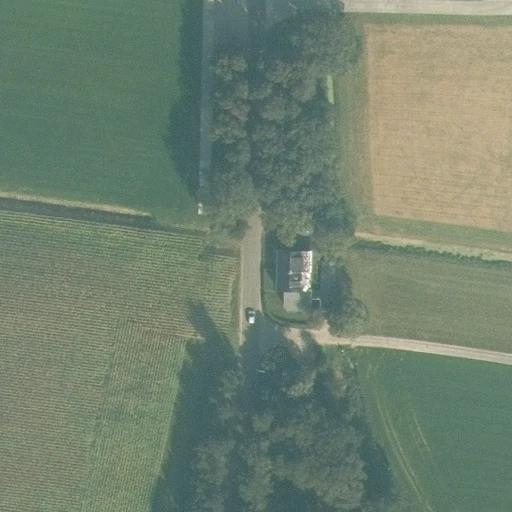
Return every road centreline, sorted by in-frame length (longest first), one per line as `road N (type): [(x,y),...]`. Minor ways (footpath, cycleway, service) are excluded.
road 1 (tertiary): [(224,511),(250,363),(257,0)]
road 2 (track): [(322,511),(302,338)]
